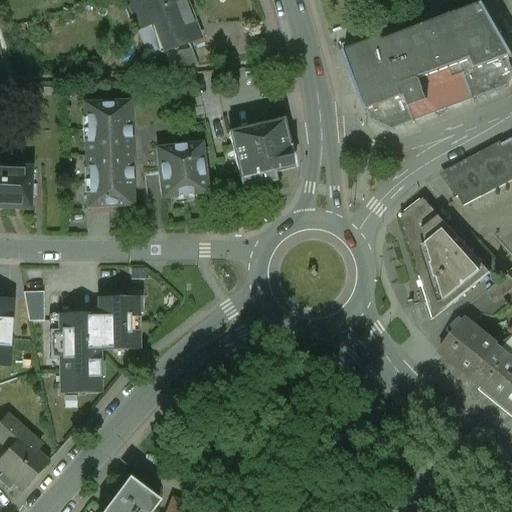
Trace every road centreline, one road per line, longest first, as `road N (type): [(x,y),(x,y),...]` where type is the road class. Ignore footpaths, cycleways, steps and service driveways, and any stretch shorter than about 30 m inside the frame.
road 1 (tertiary): [(267,303),(164,368),(45,511)]
road 2 (residential): [(261,256),(0,250)]
road 3 (secondary): [(345,316),(401,376),(511,466)]
road 4 (residential): [(490,123),(376,146),(341,129),(317,91)]
road 5 (residential): [(490,123),(391,191),(353,240)]
road 6 (secondary): [(317,91),(318,221)]
